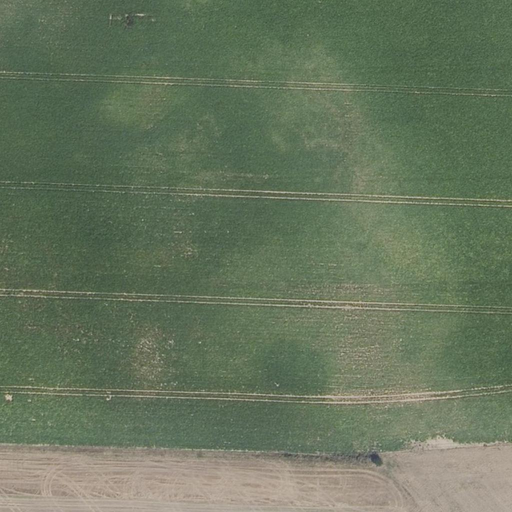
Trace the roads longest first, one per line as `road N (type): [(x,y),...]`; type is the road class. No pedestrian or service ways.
road 1 (track): [(0,450),(301,458)]
road 2 (track): [(0,263),(135,4),(127,0)]
